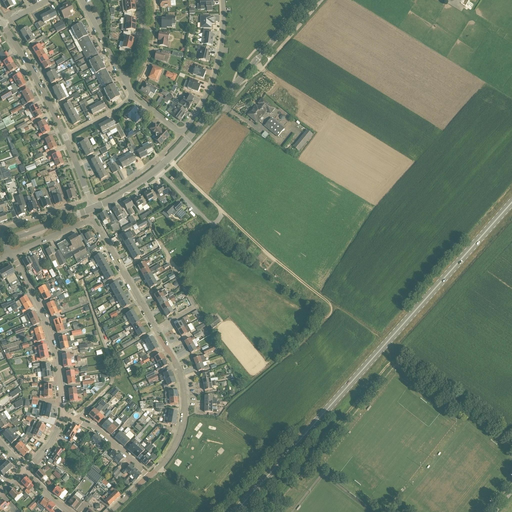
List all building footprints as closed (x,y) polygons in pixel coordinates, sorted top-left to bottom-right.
[(3,4),(7,10),(13,7),(10,0),(3,4)] [(207,11),(213,11),(212,7),(214,7),(214,5),(214,4),(213,0),(209,0),(201,1),(200,1),(201,8),(201,10),(205,10),(205,8),(207,8),(207,11)] [(73,10),(68,2),(62,6),(63,9),(60,11),(64,19),(71,15),(69,12),(73,10)] [(124,16),(130,16),(130,12),(135,12),(135,6),(125,7),(122,7),(123,13),(124,13),(124,16)] [(53,11),(47,14),(50,20),(57,17),(53,11)] [(47,14),(40,17),(42,21),(37,24),(40,29),(45,26),(44,24),(50,20),(47,14)] [(136,19),(131,19),(130,16),(124,16),(124,19),(123,19),(123,25),(126,25),(135,25),(136,19)] [(175,17),(166,16),(166,20),(162,20),(162,28),(167,29),(167,28),(172,28),(172,24),(175,24),(175,17)] [(215,17),(212,17),(201,16),(201,28),(212,29),(212,24),(214,24),(215,17)] [(57,33),(66,28),(62,22),(53,26),(55,29),(56,31),(57,33)] [(87,31),(85,27),(84,27),(83,28),(81,24),(80,25),(79,23),(71,27),(72,29),(71,29),(73,33),(75,37),(77,41),(78,42),(87,36),(88,36),(87,35),(86,33),(87,32),(87,31)] [(123,34),(129,35),(130,31),(135,31),(135,25),(126,25),(123,25),(122,25),(121,31),(123,31),(123,34)] [(24,38),(31,34),(27,28),(21,32),(23,34),(22,35),(24,38)] [(214,35),(211,35),(211,31),(203,30),(202,38),(202,44),(204,45),(213,46),(214,35)] [(170,34),(160,33),(159,40),(160,41),(160,46),(167,47),(168,42),(170,34)] [(35,41),(31,34),(24,38),(26,42),(27,42),(29,44),(35,41)] [(129,35),(123,34),(122,37),(125,37),(123,43),(132,45),(134,39),(129,38),(129,35)] [(90,41),(89,39),(88,38),(87,36),(78,42),(77,41),(77,42),(79,45),(80,47),(90,41)] [(90,41),(80,47),(83,52),(93,47),(92,45),(90,41)] [(35,54),(42,50),(40,47),(44,45),(43,43),(32,49),(35,54)] [(123,43),(122,48),(120,48),(119,51),(126,54),(126,53),(125,53),(126,50),(131,51),(132,45),(123,43)] [(210,54),(209,54),(209,51),(206,51),(207,47),(199,46),(198,49),(201,50),(199,60),(209,63),(211,55),(210,54)] [(93,47),(83,52),(85,57),(96,52),(94,48),(93,47)] [(42,50),(35,54),(38,59),(45,56),(42,50)] [(6,53),(4,54),(3,51),(0,52),(0,55),(2,60),(3,59),(8,56),(6,53)] [(170,53),(163,51),(162,54),(157,53),(155,60),(164,62),(165,58),(169,59),(170,53)] [(96,52),(85,57),(87,60),(88,63),(89,63),(89,62),(98,57),(98,56),(98,55),(96,52)] [(41,65),(48,61),(45,56),(38,59),(41,65)] [(105,69),(104,66),(103,66),(105,65),(103,62),(102,60),(101,60),(100,59),(99,57),(98,57),(89,62),(89,63),(89,64),(91,68),(93,72),(95,74),(105,69)] [(10,59),(3,63),(0,64),(1,67),(4,65),(6,68),(13,64),(10,59)] [(55,64),(53,62),(50,64),(48,61),(41,65),(45,70),(55,64)] [(6,68),(8,71),(5,73),(6,75),(16,69),(13,64),(6,68)] [(206,73),(203,71),(204,68),(196,65),(194,68),(196,69),(193,75),(203,79),(206,73)] [(161,72),(160,71),(161,69),(153,66),(151,70),(153,71),(151,75),(150,74),(149,75),(149,76),(149,77),(148,78),(153,80),(153,79),(156,81),(158,77),(159,78),(161,72)] [(105,70),(105,69),(95,74),(94,75),(95,76),(97,80),(108,74),(106,71),(105,70)] [(47,80),(56,76),(55,73),(58,72),(57,70),(46,75),(48,78),(46,78),(47,80)] [(19,74),(9,80),(10,83),(14,81),(16,84),(22,80),(19,74)] [(110,78),(108,74),(97,80),(99,83),(100,85),(110,80),(110,78)] [(61,79),(60,77),(58,78),(56,76),(47,80),(48,82),(50,81),(51,84),(61,79)] [(199,82),(190,78),(189,82),(190,82),(188,89),(198,93),(201,86),(198,85),(199,82)] [(111,79),(110,80),(100,85),(101,87),(103,90),(113,85),(112,84),(113,83),(112,82),(111,79)] [(11,87),(14,92),(26,85),(22,80),(16,84),(11,87)] [(157,90),(150,85),(149,86),(147,84),(147,85),(145,85),(141,91),(146,93),(145,94),(149,96),(151,93),(154,95),(157,90)] [(119,98),(120,97),(118,93),(119,93),(119,92),(117,88),(115,88),(113,85),(103,90),(103,91),(103,90),(108,99),(110,102),(111,102),(112,104),(120,100),(119,98)] [(59,86),(53,89),(55,92),(53,92),(55,96),(63,92),(59,86)] [(28,90),(18,95),(19,97),(22,96),(24,99),(31,95),(28,90)] [(55,96),(57,100),(59,99),(60,102),(66,99),(67,101),(74,98),(79,95),(78,92),(69,97),(65,90),(63,92),(55,96)] [(12,96),(9,91),(0,96),(0,97),(2,102),(12,96)] [(192,101),(194,98),(187,94),(185,97),(180,105),(189,110),(193,102),(192,101)] [(34,101),(31,95),(24,99),(21,101),(23,106),(34,101)] [(164,100),(161,97),(156,104),(160,107),(164,100)] [(256,122),(266,111),(270,114),(274,110),(266,103),(266,102),(262,99),(258,104),(260,105),(258,107),(256,106),(248,115),(256,122)] [(105,109),(101,101),(98,102),(98,101),(94,102),(99,112),(105,109)] [(88,106),(90,109),(89,109),(93,115),(99,112),(94,102),(88,106)] [(70,103),(63,107),(67,113),(73,110),(70,103)] [(179,106),(178,107),(173,103),(170,108),(174,112),(172,115),(180,122),(185,115),(184,114),(186,111),(179,106)] [(36,105),(26,111),(27,113),(29,116),(32,114),(39,111),(36,105)] [(141,118),(136,113),(137,111),(136,110),(136,109),(136,108),(135,108),(134,108),(132,107),(124,115),(130,120),(131,118),(136,123),(141,118)] [(75,108),(73,110),(67,113),(70,119),(76,116),(78,115),(75,108)] [(39,111),(32,114),(34,118),(30,120),(31,122),(42,116),(39,111)] [(70,119),(73,126),(80,122),(76,116),(70,119)] [(6,128),(12,125),(11,122),(9,117),(2,120),(6,128)] [(272,118),(265,126),(278,137),(285,129),(272,118)] [(109,132),(115,129),(114,127),(115,126),(111,120),(105,123),(108,130),(109,132)] [(47,126),(44,121),(33,126),(35,128),(36,128),(37,131),(40,130),(47,126)] [(23,128),(28,126),(27,126),(26,123),(16,127),(18,131),(23,128)] [(105,123),(99,126),(102,133),(108,130),(105,123)] [(169,136),(162,130),(162,131),(155,125),(150,130),(156,135),(155,135),(155,137),(153,139),(156,142),(155,143),(155,144),(157,145),(158,145),(159,144),(160,145),(169,136)] [(40,130),(41,133),(38,135),(39,137),(49,132),(47,126),(40,130)] [(132,130),(130,131),(129,128),(125,130),(127,133),(125,134),(128,137),(134,134),(132,130)] [(121,129),(117,131),(121,139),(125,137),(121,129)] [(6,130),(1,132),(4,139),(9,137),(6,130)] [(52,137),(41,142),(42,144),(46,142),(47,146),(54,143),(52,137)] [(87,141),(81,144),(82,147),(81,147),(83,151),(90,147),(87,141)] [(47,146),(49,149),(45,151),(46,153),(57,148),(54,143),(47,146)] [(150,146),(143,149),(147,156),(153,153),(150,146)] [(94,153),(90,147),(83,151),(85,155),(86,154),(87,157),(94,153)] [(143,149),(137,152),(141,159),(147,156),(143,149)] [(125,158),(129,165),(135,162),(132,155),(130,152),(124,155),(125,158)] [(59,153),(48,158),(49,160),(53,159),(54,162),(61,159),(59,153)] [(110,163),(108,164),(110,168),(112,166),(111,164),(116,161),(113,157),(108,159),(110,163)] [(94,168),(101,164),(97,158),(91,161),(94,168)] [(125,158),(119,161),(123,169),(129,165),(125,158)] [(54,162),(55,166),(52,167),(53,169),(64,165),(61,159),(54,162)] [(97,174),(104,171),(101,164),(94,168),(97,174)] [(112,166),(110,168),(113,174),(118,171),(114,165),(112,166)] [(104,171),(97,174),(101,180),(107,177),(104,171)] [(72,183),(68,185),(70,191),(66,192),(69,200),(75,198),(74,194),(75,194),(72,183)] [(158,187),(157,186),(154,188),(155,189),(156,192),(154,193),(157,199),(158,199),(160,202),(166,199),(164,197),(169,194),(164,186),(161,188),(160,186),(158,187)] [(22,195),(20,189),(17,190),(20,196),(15,198),(17,203),(14,205),(16,209),(19,217),(25,215),(24,211),(25,210),(24,208),(26,207),(22,195)] [(60,196),(59,190),(54,191),(51,192),(53,198),(56,205),(62,203),(60,196)] [(42,191),(35,193),(37,201),(41,200),(43,209),(50,207),(48,199),(45,201),(42,191)] [(154,193),(153,191),(150,193),(149,191),(144,194),(148,202),(152,199),(153,202),(157,199),(154,193)] [(34,202),(33,197),(29,198),(31,204),(28,205),(30,213),(37,211),(34,202)] [(143,197),(140,199),(139,197),(133,200),(138,208),(141,206),(143,208),(147,205),(143,197)] [(129,200),(123,204),(127,211),(127,210),(130,216),(134,214),(130,209),(133,207),(129,200)] [(182,207),(178,203),(173,208),(170,205),(164,212),(169,217),(172,214),(175,211),(176,213),(175,214),(178,217),(183,212),(180,210),(182,207)] [(124,211),(121,213),(118,207),(112,210),(117,218),(119,217),(121,220),(127,217),(124,211)] [(113,215),(109,217),(108,218),(105,212),(99,215),(103,223),(106,221),(108,225),(109,225),(111,229),(118,226),(118,225),(116,221),(113,215)] [(145,220),(137,225),(139,229),(147,224),(145,220)] [(131,240),(136,236),(133,231),(131,232),(121,238),(124,243),(131,240)] [(93,251),(97,248),(95,245),(90,248),(88,243),(90,242),(89,241),(93,239),(89,233),(87,234),(86,232),(80,235),(86,245),(90,252),(93,251)] [(70,248),(79,263),(91,256),(89,252),(87,254),(76,234),(67,239),(72,247),(70,248)] [(134,245),(131,240),(124,243),(127,249),(134,245)] [(70,248),(69,248),(65,241),(57,245),(63,257),(72,253),(77,264),(79,263),(70,248)] [(134,245),(127,249),(131,255),(137,251),(134,245)] [(52,248),(45,251),(52,263),(56,261),(58,267),(67,264),(59,250),(54,253),(52,248)] [(137,251),(131,255),(134,260),(144,255),(143,252),(139,254),(137,251)] [(97,264),(104,260),(101,254),(90,260),(92,262),(95,261),(97,264)] [(35,257),(32,258),(30,260),(29,258),(22,261),(28,272),(31,271),(29,267),(32,265),(37,274),(43,271),(35,257)] [(104,260),(97,264),(100,270),(107,266),(104,260)] [(145,265),(149,263),(148,261),(137,266),(141,272),(147,268),(145,265)] [(147,268),(141,272),(144,278),(158,270),(157,270),(161,268),(159,265),(149,271),(147,268)] [(100,270),(104,276),(110,272),(107,266),(100,270)] [(10,267),(0,272),(0,274),(3,280),(6,279),(9,285),(18,280),(10,267)] [(158,270),(144,278),(147,283),(154,280),(152,276),(159,272),(158,270)] [(104,276),(106,279),(102,281),(103,283),(114,278),(110,272),(104,276)] [(157,278),(154,280),(147,283),(150,289),(161,283),(159,281),(157,278)] [(117,283),(106,289),(108,291),(111,289),(113,292),(120,289),(117,283)] [(50,290),(51,290),(48,285),(38,290),(41,295),(50,290)] [(116,298),(123,294),(120,289),(113,292),(116,298)] [(55,292),(53,293),(52,294),(50,290),(41,295),(44,301),(51,297),(53,299),(57,297),(55,292)] [(164,290),(154,296),(157,301),(164,297),(162,294),(166,292),(164,290)] [(119,304),(126,300),(123,294),(116,298),(119,304)] [(26,297),(16,302),(18,305),(21,303),(23,306),(29,302),(26,297)] [(174,299),(172,297),(169,298),(169,297),(165,300),(164,297),(157,301),(160,307),(167,303),(170,301),(174,299)] [(130,306),(126,300),(119,304),(121,308),(118,309),(119,312),(130,306)] [(49,311),(55,308),(56,308),(59,306),(58,303),(57,301),(46,305),(49,311)] [(29,302),(23,306),(25,309),(21,311),(23,313),(32,308),(29,302)] [(163,312),(170,308),(167,303),(160,307),(163,312)] [(49,311),(51,317),(62,312),(60,310),(57,311),(55,308),(49,311)] [(170,308),(163,312),(166,318),(177,312),(175,309),(172,311),(170,308)] [(129,321),(136,317),(133,311),(122,317),(123,319),(127,317),(129,321)] [(37,318),(34,312),(24,317),(25,319),(27,322),(37,318)] [(132,326),(139,323),(136,317),(129,321),(132,326)] [(217,317),(208,323),(213,329),(221,323),(217,317)] [(37,318),(27,322),(27,323),(23,324),(25,328),(28,326),(29,328),(40,324),(37,318)] [(55,327),(62,325),(61,322),(65,320),(64,318),(53,321),(55,327)] [(182,324),(186,323),(184,320),(175,325),(178,331),(184,328),(182,324)] [(72,324),(73,324),(75,331),(81,329),(79,322),(72,324)] [(132,326),(129,328),(125,330),(126,333),(130,331),(132,334),(135,332),(142,328),(139,323),(132,326)] [(68,330),(67,328),(66,324),(62,325),(55,327),(57,333),(68,330)] [(184,328),(178,331),(182,337),(191,332),(189,330),(187,326),(184,328)] [(41,328),(35,330),(30,332),(31,334),(35,333),(36,336),(43,334),(41,328)] [(135,332),(137,336),(134,338),(135,340),(146,334),(142,328),(135,332)] [(36,336),(37,340),(33,341),(34,344),(45,340),(43,334),(36,336)] [(67,343),(71,342),(69,336),(58,338),(60,344),(67,343)] [(192,342),(195,340),(194,337),(185,342),(188,348),(194,345),(192,342)] [(152,338),(141,343),(142,346),(146,344),(148,347),(155,343),(152,338)] [(130,340),(121,345),(123,349),(132,344),(130,340)] [(71,342),(67,343),(60,344),(61,351),(72,348),(71,345),(74,343),(77,343),(77,341),(71,342)] [(158,349),(155,343),(148,347),(150,351),(146,353),(148,355),(158,349)] [(200,349),(199,347),(196,348),(194,345),(188,348),(191,354),(200,349)] [(39,354),(47,352),(46,346),(34,348),(35,351),(35,355),(39,354)] [(219,349),(217,346),(203,352),(205,355),(219,349)] [(47,352),(39,354),(40,358),(36,359),(36,361),(48,359),(47,352)] [(161,354),(151,360),(152,362),(155,361),(157,364),(164,360),(161,354)] [(206,362),(205,358),(204,356),(194,360),(196,366),(202,364),(202,363),(206,362)] [(164,360),(157,364),(159,367),(156,369),(157,372),(167,366),(164,360)] [(207,366),(204,367),(202,364),(196,366),(199,372),(208,369),(207,366)] [(50,365),(42,366),(42,369),(40,369),(40,370),(37,370),(37,373),(42,372),(50,371),(50,365)] [(170,372),(159,376),(160,378),(162,382),(165,381),(173,378),(170,372)] [(149,384),(150,386),(154,385),(153,382),(158,379),(156,375),(152,376),(152,377),(147,379),(149,384)] [(166,384),(163,386),(164,388),(175,384),(173,378),(165,381),(166,384)] [(107,383),(95,384),(94,387),(90,392),(93,395),(107,383)] [(114,388),(110,394),(114,397),(119,392),(114,388)] [(89,416),(93,420),(103,410),(102,409),(106,404),(102,400),(97,405),(99,406),(95,410),(92,408),(87,412),(90,414),(89,416)] [(38,410),(50,412),(51,406),(40,404),(38,410)] [(38,410),(37,410),(36,417),(37,417),(49,419),(50,412),(38,410)] [(104,414),(104,413),(105,412),(103,410),(93,420),(98,424),(104,418),(102,417),(104,414)] [(177,413),(165,411),(165,413),(169,414),(168,418),(176,419),(177,413)] [(17,420),(14,417),(11,419),(9,421),(7,418),(0,422),(0,427),(1,429),(7,426),(10,422),(11,424),(12,424),(17,420)] [(109,419),(107,421),(102,427),(106,431),(114,423),(109,419)] [(45,427),(35,422),(34,422),(32,428),(43,433),(45,427)] [(117,430),(116,430),(119,426),(115,422),(114,423),(106,431),(111,436),(117,430)] [(80,427),(78,425),(77,427),(72,425),(69,430),(76,435),(79,429),(80,427)] [(17,430),(18,429),(16,427),(14,429),(12,430),(10,428),(2,435),(7,440),(17,430)] [(32,428),(29,434),(27,433),(25,436),(27,436),(32,438),(33,436),(40,439),(43,433),(32,428)] [(128,428),(124,432),(122,434),(120,433),(115,439),(119,443),(127,435),(127,434),(130,430),(128,428)] [(17,430),(7,440),(11,445),(19,437),(17,435),(16,434),(18,431),(17,430)] [(76,435),(69,430),(66,436),(70,439),(69,441),(71,442),(72,440),(76,435)] [(129,441),(132,438),(127,434),(127,435),(119,443),(124,447),(130,441),(129,441)] [(100,439),(96,435),(94,436),(92,438),(91,437),(89,438),(91,440),(91,441),(95,445),(100,439)] [(105,443),(100,439),(95,445),(100,449),(102,450),(104,448),(102,447),(105,443)] [(28,445),(23,440),(15,448),(19,453),(25,448),(25,447),(28,445)] [(132,455),(138,448),(133,444),(128,450),(132,455)] [(25,447),(25,448),(19,453),(23,458),(31,450),(27,445),(28,445),(25,447)] [(64,453),(63,453),(65,451),(63,449),(61,451),(57,448),(53,454),(60,458),(64,453)] [(143,453),(138,448),(132,455),(137,459),(143,453)] [(118,455),(114,451),(111,454),(107,451),(108,449),(102,456),(105,459),(105,458),(109,460),(111,463),(113,461),(118,455)] [(53,454),(50,459),(54,462),(52,464),(54,465),(56,463),(60,458),(53,454)] [(158,458),(153,454),(150,458),(146,455),(141,462),(146,467),(151,461),(153,463),(158,458)] [(118,455),(113,461),(118,465),(120,466),(122,465),(120,463),(123,459),(118,455)] [(2,466),(8,472),(13,468),(7,462),(2,466)] [(136,470),(130,465),(126,470),(125,469),(122,473),(124,475),(127,472),(131,476),(136,470)] [(64,472),(57,467),(55,470),(62,475),(64,472)] [(48,479),(40,470),(35,475),(43,483),(48,479)] [(93,472),(94,472),(91,470),(86,476),(96,484),(101,478),(93,472)] [(136,470),(131,476),(134,479),(131,482),(133,484),(136,480),(137,481),(141,475),(136,470)] [(61,477),(56,471),(53,474),(58,480),(61,477)] [(26,478),(21,483),(26,489),(29,486),(32,488),(34,487),(26,478)] [(65,491),(62,489),(61,491),(57,488),(52,493),(59,498),(63,493),(65,491)] [(120,497),(116,492),(115,492),(112,489),(110,491),(113,494),(111,497),(115,501),(120,497)] [(21,494),(19,491),(17,493),(14,490),(9,494),(14,500),(19,496),(19,495),(21,494)] [(31,493),(27,490),(25,492),(31,498),(34,496),(31,493)] [(104,497),(102,498),(102,499),(109,506),(115,501),(111,497),(110,497),(107,493),(104,497)] [(93,496),(90,494),(85,500),(88,503),(93,496)] [(82,503),(80,501),(77,498),(74,496),(72,499),(68,503),(70,505),(69,506),(73,510),(74,509),(76,511),(82,503)] [(50,503),(45,499),(42,503),(39,501),(38,503),(36,505),(34,502),(28,508),(31,511),(36,506),(43,511),(45,509),(50,503)] [(8,506),(7,506),(9,504),(7,502),(6,504),(2,500),(0,502),(0,507),(3,511),(8,506)] [(45,509),(48,511),(53,511),(52,511),(55,507),(50,503),(45,509)]
